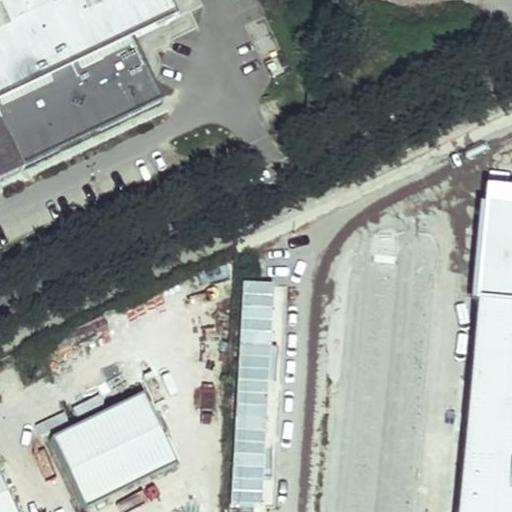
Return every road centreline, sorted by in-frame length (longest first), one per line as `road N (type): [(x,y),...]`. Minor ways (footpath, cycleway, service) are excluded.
road 1 (tertiary): [(511,64),(0,306)]
road 2 (unknown): [(112,511),(184,468),(192,436),(176,343)]
